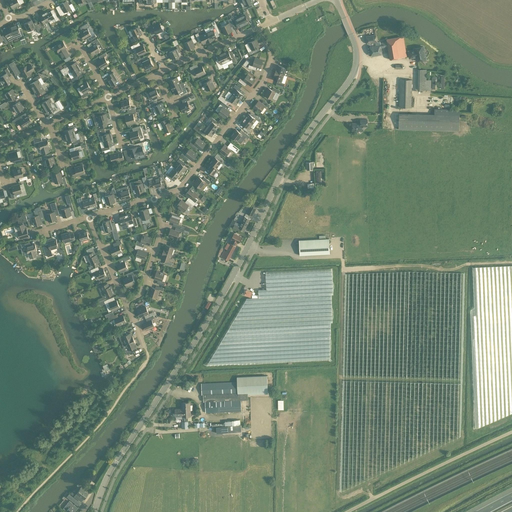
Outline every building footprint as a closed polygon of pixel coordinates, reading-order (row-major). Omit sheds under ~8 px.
[(9,0),(8,1),(12,8),(22,3),(20,0),(9,0)] [(244,0),(242,1),(243,4),(245,6),(243,7),(244,10),(250,8),(248,5),(254,2),(252,0),(244,0)] [(75,10),(72,5),(69,7),(66,1),(59,4),(64,13),(71,9),(73,12),(75,10)] [(44,13),(49,21),(54,18),(56,21),(58,20),(54,13),(52,14),(49,10),(44,13)] [(240,16),(239,16),(241,19),(244,25),(249,23),(248,20),(251,19),(246,10),(243,12),(244,14),(240,16)] [(43,24),(49,21),(44,13),(39,16),(41,20),(39,22),(42,29),(45,27),(43,24)] [(233,17),(230,18),(234,25),(234,27),(237,26),(238,28),(244,25),(241,19),(239,16),(234,18),(233,17)] [(225,34),(232,31),(230,27),(234,25),(230,18),(228,20),(229,23),(221,27),(225,34)] [(36,22),(33,24),(31,20),(23,24),(28,31),(35,27),(37,30),(40,29),(36,22)] [(151,34),(155,32),(155,34),(163,31),(160,23),(149,28),(151,34)] [(9,27),(3,31),(6,37),(8,41),(14,38),(12,35),(19,32),(20,36),(23,35),(20,27),(17,28),(16,24),(8,27),(9,27)] [(211,31),(206,33),(210,41),(214,40),(214,39),(217,38),(217,37),(218,37),(217,35),(219,34),(218,32),(220,32),(216,25),(215,26),(215,25),(211,27),(212,29),(211,31)] [(132,42),(139,39),(138,36),(142,34),(138,27),(131,30),(134,38),(131,39),(132,42)] [(96,37),(95,34),(92,36),(87,28),(80,33),(84,40),(88,38),(90,41),(96,37)] [(199,35),(196,36),(199,41),(201,40),(202,42),(203,44),(206,42),(206,43),(210,41),(206,33),(199,36),(199,35)] [(193,35),(190,36),(192,39),(191,39),(188,41),(187,38),(183,40),(187,51),(195,47),(193,43),(196,42),(194,37),(193,35)] [(386,39),(386,42),(380,43),(380,41),(376,42),(375,35),(366,36),(367,44),(370,43),(370,46),(372,56),(382,54),(381,48),(387,47),(389,59),(407,56),(403,36),(386,39)] [(93,55),(100,50),(96,43),(99,41),(97,38),(91,42),(92,45),(89,48),(93,55)] [(248,43),(252,50),(249,52),(250,54),(257,51),(256,48),(259,47),(256,39),(248,43)] [(59,52),(64,59),(69,56),(65,49),(67,48),(63,42),(55,46),(58,53),(59,52)] [(146,52),(143,44),(139,46),(138,43),(131,46),(132,49),(135,47),(139,56),(146,52)] [(180,56),(178,53),(182,51),(178,44),(176,45),(177,49),(169,52),(172,60),(180,56)] [(424,46),(413,48),(413,50),(407,51),(409,59),(415,58),(416,62),(426,60),(424,46)] [(222,53),(226,62),(232,59),(233,62),(236,61),(232,52),(229,53),(228,50),(222,53)] [(107,55),(106,52),(99,56),(100,59),(97,61),(101,69),(109,64),(104,57),(107,55)] [(222,64),(226,62),(222,53),(217,55),(221,64),(222,64)] [(138,63),(141,61),(145,69),(153,66),(149,58),(146,60),(144,57),(137,60),(138,63)] [(260,68),(263,60),(255,57),(252,65),(252,66),(249,65),(248,68),(255,70),(256,67),(260,68)] [(68,73),(71,72),(79,67),(76,61),(75,62),(71,64),(70,62),(63,66),(68,73)] [(13,62),(9,64),(16,75),(20,73),(13,62)] [(26,66),(19,70),(24,78),(31,74),(30,73),(34,70),(31,64),(26,67),(26,66)] [(276,68),(275,72),(284,75),(286,68),(289,69),(290,66),(283,64),(282,66),(278,65),(277,68),(276,68)] [(205,73),(202,65),(194,69),(198,77),(205,73)] [(73,81),(79,77),(78,75),(81,73),(82,72),(79,67),(71,72),(74,77),(71,79),(73,81)] [(5,85),(11,81),(7,75),(10,74),(7,68),(4,70),(6,73),(3,75),(2,73),(0,74),(0,80),(1,80),(5,85)] [(431,80),(426,80),(426,70),(418,69),(417,90),(426,90),(431,90),(431,80)] [(119,82),(113,72),(107,75),(109,79),(108,79),(112,87),(119,82)] [(284,83),(281,82),(284,75),(275,72),(274,76),(273,80),(277,81),(276,84),(283,86),(284,83)] [(177,76),(176,74),(174,75),(171,76),(173,79),(169,80),(170,84),(171,88),(180,84),(176,77),(177,76)] [(248,74),(243,80),(251,86),(255,80),(248,74)] [(29,84),(33,90),(41,85),(38,79),(40,78),(39,75),(32,79),(34,82),(29,84)] [(399,107),(411,108),(412,80),(399,79),(399,107)] [(211,80),(203,83),(207,91),(214,87),(211,80)] [(84,93),(81,95),(83,98),(89,94),(88,91),(91,89),(87,82),(79,86),(84,93)] [(180,84),(171,88),(173,91),(174,91),(175,94),(179,93),(180,95),(185,93),(184,90),(183,91),(180,84)] [(41,85),(33,90),(36,95),(40,92),(42,95),(48,91),(47,88),(44,90),(41,85)] [(236,89),(232,94),(240,100),(244,95),(239,92),(241,89),(235,85),(233,87),(235,88),(236,89)] [(272,99),(276,92),(268,88),(264,95),(272,99)] [(5,102),(7,105),(14,101),(12,98),(16,96),(11,89),(4,93),(8,101),(5,102)] [(149,102),(150,105),(156,102),(157,102),(156,98),(159,97),(156,89),(148,92),(152,101),(149,102)] [(52,97),(51,94),(44,98),(45,101),(41,103),(44,109),(52,104),(49,99),(52,97)] [(236,105),(240,100),(232,94),(228,99),(236,105)] [(131,108),(129,99),(121,102),(123,110),(127,109),(128,112),(135,110),(135,107),(131,108)] [(19,101),(15,104),(14,101),(7,105),(9,108),(12,106),(16,113),(23,109),(19,101)] [(187,101),(183,103),(179,105),(183,113),(191,109),(187,101)] [(225,108),(227,105),(222,101),(220,104),(223,106),(218,112),(226,118),(230,112),(225,108)] [(260,112),(265,106),(258,101),(253,107),(260,112)] [(55,102),(52,104),(44,109),(47,114),(52,111),(53,114),(60,110),(55,102)] [(153,106),(157,114),(165,111),(161,103),(157,105),(156,102),(150,105),(149,105),(150,108),(153,106)] [(459,131),(459,115),(459,110),(434,109),(434,114),(399,113),(398,129),(459,131)] [(136,113),(135,110),(128,112),(129,115),(125,116),(127,125),(135,122),(133,114),(136,113)] [(248,113),(244,118),(252,124),(256,119),(259,121),(260,121),(260,120),(260,119),(254,114),(252,117),(248,113)] [(101,127),(97,128),(98,131),(104,129),(106,128),(106,126),(107,126),(106,122),(108,122),(105,114),(97,116),(101,127)] [(14,119),(12,121),(13,123),(16,122),(19,120),(21,123),(19,124),(22,129),(26,127),(25,126),(31,122),(27,115),(23,118),(21,119),(20,116),(14,119)] [(211,121),(207,126),(215,132),(219,127),(215,123),(216,121),(210,116),(208,119),(211,121)] [(249,133),(251,131),(248,129),(250,126),(251,127),(252,125),(252,124),(244,118),(241,123),(245,126),(243,129),(249,133)] [(173,129),(170,122),(168,122),(167,119),(161,122),(166,133),(173,129)] [(367,127),(367,120),(360,119),(360,123),(352,123),(352,130),(363,131),(363,126),(367,127)] [(64,131),(66,137),(75,134),(73,128),(76,127),(76,124),(68,126),(69,129),(64,131)] [(132,128),(133,131),(129,133),(132,141),(140,138),(138,130),(137,130),(141,129),(140,126),(132,128)] [(207,126),(204,130),(211,136),(215,132),(207,126)] [(98,131),(97,131),(97,133),(98,136),(102,135),(103,141),(112,139),(111,133),(106,134),(105,131),(104,129),(98,131)] [(248,139),(250,136),(241,129),(239,132),(236,129),(231,136),(240,143),(245,137),(248,139)] [(81,142),(80,139),(77,140),(75,134),(66,137),(67,143),(72,141),(73,144),(81,142)] [(41,135),(33,137),(36,147),(39,146),(41,150),(43,154),(50,152),(49,148),(50,147),(48,139),(42,141),(41,135)] [(198,138),(193,144),(201,150),(205,144),(198,138)] [(114,144),(112,139),(103,141),(105,147),(101,148),(102,151),(110,149),(109,146),(114,144)] [(233,144),(232,146),(229,144),(227,147),(224,144),(219,151),(226,156),(231,150),(231,149),(236,153),(239,149),(233,144)] [(74,151),(70,152),(73,160),(81,158),(78,149),(82,148),(81,145),(73,147),(74,151)] [(130,153),(126,154),(128,161),(131,160),(130,157),(144,154),(142,146),(137,148),(137,147),(129,149),(130,153)] [(185,155),(182,153),(180,155),(187,161),(189,158),(192,161),(197,155),(189,149),(185,155)] [(18,160),(16,151),(8,153),(10,161),(14,160),(15,164),(23,162),(22,159),(18,160)] [(112,163),(124,159),(122,153),(119,154),(118,152),(110,155),(112,163)] [(49,157),(48,155),(41,157),(41,160),(45,159),(47,167),(55,164),(53,156),(49,157)] [(210,163),(211,164),(216,168),(221,162),(224,164),(226,162),(220,157),(218,159),(214,157),(210,163)] [(181,164),(183,162),(181,160),(179,158),(177,161),(179,162),(180,163),(175,169),(180,173),(182,174),(186,168),(183,165),(181,164)] [(211,164),(206,170),(210,173),(213,175),(218,169),(216,168),(211,164)] [(73,177),(85,173),(83,165),(75,167),(75,169),(72,170),(73,177)] [(27,179),(26,176),(23,177),(23,176),(21,168),(13,170),(15,179),(19,177),(20,181),(27,179)] [(166,172),(164,174),(166,175),(172,180),(174,177),(176,179),(180,173),(175,169),(174,168),(169,174),(168,173),(166,172)] [(53,174),(55,183),(63,181),(64,184),(67,184),(65,176),(61,177),(60,172),(53,174)] [(203,190),(206,185),(207,186),(210,182),(204,177),(202,179),(199,177),(194,183),(200,189),(203,190)] [(162,186),(166,185),(164,180),(161,181),(160,178),(153,180),(152,178),(148,179),(150,187),(154,186),(154,188),(162,186)] [(132,190),(135,189),(136,193),(144,191),(142,183),(134,185),(133,185),(132,182),(130,183),(132,190)] [(11,187),(8,188),(9,191),(11,198),(14,198),(13,194),(21,192),(19,184),(11,186),(11,187)] [(114,198),(117,197),(115,190),(114,187),(113,187),(112,188),(112,189),(112,190),(112,191),(111,191),(111,192),(110,193),(110,194),(110,195),(104,196),(107,204),(115,202),(114,198)] [(131,197),(128,189),(120,192),(119,188),(116,189),(119,197),(121,196),(123,200),(131,197)] [(190,188),(186,194),(189,197),(187,200),(193,205),(195,203),(198,199),(195,197),(197,194),(190,188)] [(94,197),(88,199),(91,208),(97,206),(95,201),(98,201),(96,193),(93,194),(94,197)] [(79,200),(78,200),(80,207),(84,206),(85,210),(91,208),(88,199),(82,201),(81,197),(79,198),(79,200)] [(184,211),(189,205),(192,207),(193,205),(187,200),(185,203),(181,200),(177,205),(184,211)] [(45,208),(41,209),(43,216),(47,215),(47,216),(49,222),(57,219),(56,216),(59,215),(57,207),(55,202),(50,204),(53,212),(46,214),(45,208)] [(71,203),(68,203),(69,207),(62,209),(61,210),(63,218),(72,215),(71,211),(74,210),(71,203)] [(246,213),(252,216),(257,207),(250,204),(246,213)] [(43,216),(41,209),(40,207),(37,207),(38,210),(34,211),(35,216),(32,217),(34,226),(42,224),(40,219),(43,218),(43,216)] [(147,209),(140,211),(142,217),(138,218),(140,224),(150,221),(149,218),(150,218),(147,209)] [(131,213),(125,215),(128,224),(134,223),(135,226),(138,225),(135,217),(132,218),(132,216),(131,213)] [(172,226),(176,227),(180,228),(181,226),(178,225),(178,224),(181,217),(172,214),(171,216),(169,221),(174,222),(172,226)] [(26,215),(21,216),(21,217),(17,218),(19,224),(23,222),(28,221),(26,215)] [(121,222),(118,223),(120,230),(129,227),(128,224),(125,215),(119,217),(121,222)] [(233,219),(229,226),(238,231),(239,228),(244,231),(250,219),(244,216),(240,224),(235,222),(236,220),(233,219)] [(112,230),(115,240),(119,239),(116,228),(115,223),(112,224),(110,220),(102,222),(105,232),(112,230)] [(14,227),(15,232),(14,232),(17,240),(29,236),(27,228),(25,229),(23,224),(17,226),(14,227)] [(177,239),(179,232),(180,231),(183,232),(184,230),(180,228),(176,227),(175,230),(170,229),(168,236),(177,239)] [(87,231),(78,233),(80,237),(77,238),(79,245),(82,244),(81,241),(89,239),(87,231)] [(64,243),(75,239),(73,233),(70,234),(69,232),(61,235),(64,243)] [(233,245),(233,244),(236,245),(237,242),(238,243),(241,236),(234,233),(231,239),(232,240),(230,242),(232,243),(231,244),(230,243),(226,251),(224,250),(221,256),(229,260),(236,246),(233,245)] [(137,242),(136,244),(141,246),(143,243),(144,244),(149,245),(152,238),(143,235),(141,240),(139,241),(137,241),(137,242)] [(329,238),(299,240),(300,255),(330,254),(329,238)] [(59,251),(62,250),(60,242),(57,243),(56,239),(48,242),(50,250),(58,247),(59,251)] [(122,243),(121,240),(113,243),(115,246),(110,249),(113,255),(122,252),(119,244),(122,243)] [(37,251),(35,244),(30,245),(29,242),(21,244),(22,247),(25,246),(28,254),(29,253),(30,258),(37,256),(35,251),(37,251)] [(164,248),(163,252),(171,254),(174,247),(177,248),(178,245),(171,243),(170,246),(166,244),(165,248),(164,248)] [(141,246),(136,244),(135,247),(138,248),(136,256),(145,259),(147,252),(142,250),(140,250),(141,246)] [(94,255),(93,252),(87,255),(92,266),(99,262),(96,255),(94,255)] [(162,256),(161,259),(165,260),(164,263),(171,266),(172,263),(169,262),(171,254),(163,252),(161,256),(162,256)] [(128,269),(125,261),(117,265),(120,272),(128,269)] [(99,270),(98,267),(91,270),(92,272),(95,271),(98,279),(106,276),(103,268),(99,270)] [(135,274),(134,271),(127,274),(128,277),(123,279),(126,286),(135,282),(132,275),(135,274)] [(158,280),(157,283),(165,286),(166,283),(162,282),(162,281),(165,273),(157,271),(154,279),(158,280)] [(101,286),(106,297),(114,294),(110,286),(109,287),(107,283),(101,286)] [(156,285),(155,288),(151,287),(149,295),(157,297),(159,289),(162,291),(163,288),(156,285)] [(120,307),(116,299),(113,301),(111,298),(104,301),(101,302),(102,304),(105,303),(105,304),(108,302),(112,311),(120,307)] [(144,315),(146,318),(153,315),(152,312),(149,314),(146,306),(137,310),(140,317),(144,315)] [(126,322),(123,315),(118,317),(117,314),(114,315),(110,317),(108,318),(109,321),(114,318),(117,326),(126,322)] [(151,319),(154,318),(153,315),(146,318),(147,322),(143,323),(146,330),(154,326),(152,320),(151,319)] [(122,344),(126,343),(134,340),(132,336),(130,333),(127,334),(125,332),(118,335),(122,344)] [(102,338),(104,346),(112,343),(110,336),(102,338)] [(135,343),(134,340),(126,343),(122,344),(127,354),(129,353),(131,354),(133,353),(133,351),(134,351),(133,348),(136,347),(135,344),(135,343)] [(237,382),(201,384),(202,395),(203,395),(203,402),(205,402),(205,413),(241,411),(240,400),(248,400),(247,393),(267,392),(267,376),(237,377),(237,382)] [(187,413),(188,416),(190,416),(190,402),(182,402),(182,407),(185,406),(185,407),(186,407),(185,408),(185,411),(186,411),(186,413),(187,413)] [(184,416),(184,421),(188,421),(187,416),(188,416),(187,413),(186,413),(186,411),(185,411),(185,408),(186,407),(185,407),(185,406),(182,407),(182,409),(175,409),(175,416),(182,416),(182,417),(184,416)] [(241,432),(241,425),(228,426),(216,427),(216,433),(228,432),(228,433),(241,432)] [(76,494),(76,495),(71,492),(70,494),(74,497),(74,496),(81,501),(87,493),(84,491),(85,489),(81,487),(76,494)] [(63,508),(66,511),(67,511),(73,511),(78,506),(75,504),(74,505),(75,506),(73,508),(70,506),(71,505),(68,502),(63,508)]
